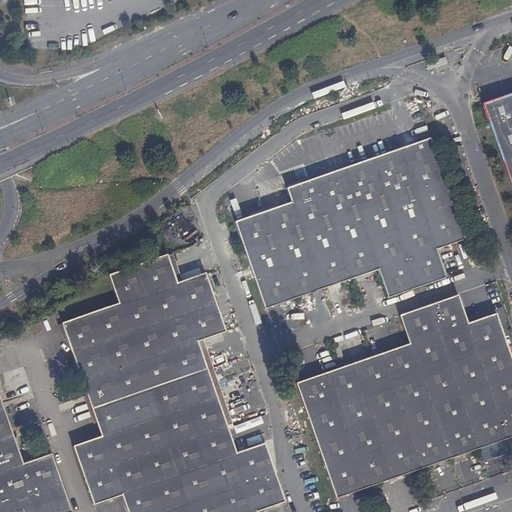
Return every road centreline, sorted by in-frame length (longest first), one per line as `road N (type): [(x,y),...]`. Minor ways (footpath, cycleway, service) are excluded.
road 1 (secondary): [(0,165),(318,0)]
road 2 (secondary): [(275,0),(0,139)]
road 3 (unknown): [(161,0),(29,18)]
